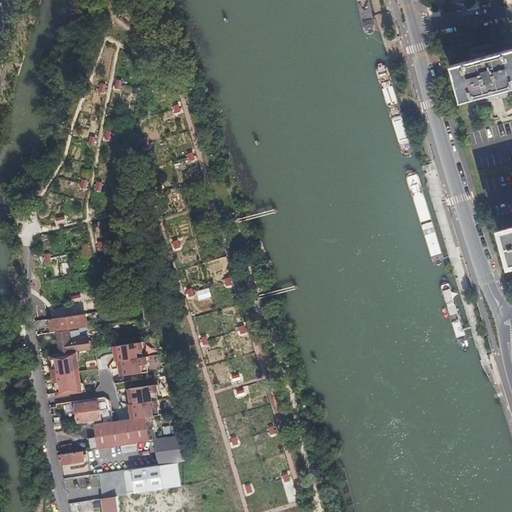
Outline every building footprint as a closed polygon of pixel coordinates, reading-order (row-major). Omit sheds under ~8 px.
[(475,98),(511,88),(511,49),(451,66),(461,102),(475,98)] [(511,88),(475,98),(477,105),(511,95),(511,88)] [(506,258),(509,266),(511,264),(511,228),(499,232),(500,236),(501,240),(503,239),(507,257),(506,258)] [(85,315),(37,322),(37,330),(50,328),(51,331),(86,326),(85,315)] [(90,350),(86,328),(57,332),(61,355),(76,352),(90,350)] [(120,361),(144,358),(142,343),(115,347),(118,362),(120,361)] [(54,376),(79,372),(76,352),(61,355),(51,356),(54,376)] [(144,358),(120,361),(122,376),(149,372),(146,357),(144,358)] [(79,372),(54,376),(58,396),(82,393),(79,372)] [(132,404),(156,400),(158,400),(156,385),(130,389),(132,404)] [(156,400),(132,404),(130,404),(132,419),(145,417),(158,415),(156,400)] [(99,401),(77,404),(79,422),(102,419),(99,401)] [(150,442),(145,417),(132,419),(95,425),(99,449),(150,442)] [(184,437),(160,440),(156,441),(159,465),(177,462),(184,461),(184,437)] [(83,452),(61,455),(63,466),(77,464),(76,461),(84,460),(83,452)] [(100,474),(103,499),(116,497),(181,486),(177,462),(159,465),(100,474)] [(94,485),(93,476),(80,478),(82,492),(91,490),(90,486),(94,485)] [(117,511),(116,497),(103,499),(104,511),(117,511)] [(72,511),(92,511),(92,502),(73,502),(72,511)]
